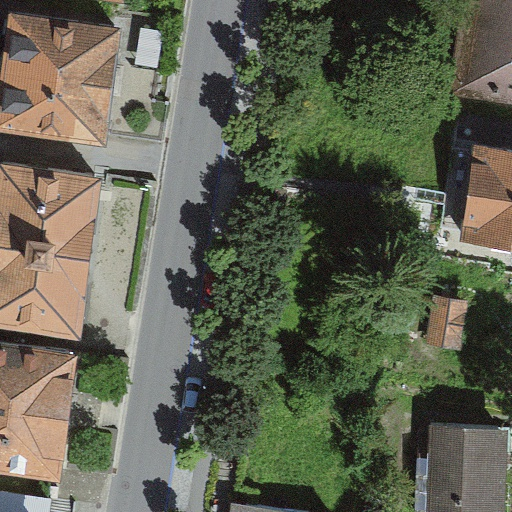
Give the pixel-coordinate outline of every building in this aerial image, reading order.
[(511,0),(465,0),(453,84),(511,93),(511,0)] [(118,27),(8,13),(0,79),(0,126),(104,140),(118,27)] [(511,152),(483,149),(472,230),(511,234),(511,152)] [(99,176),(0,162),(0,322),(78,332),(99,176)] [(468,302),(434,297),(427,344),(461,349),(468,302)] [(74,354),(0,344),(0,469),(58,477),(74,354)] [(504,511),(506,428),(433,427),(432,511),(504,511)]
